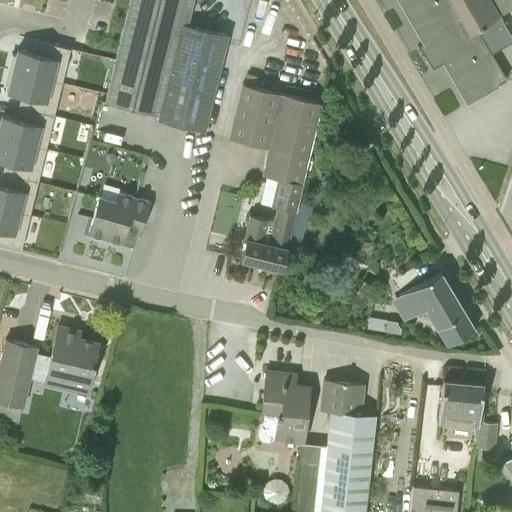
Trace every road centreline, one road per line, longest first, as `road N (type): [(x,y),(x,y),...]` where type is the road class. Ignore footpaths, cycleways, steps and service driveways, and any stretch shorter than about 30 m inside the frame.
road 1 (residential): [(487,362),(265,324),(0,261)]
road 2 (primary): [(326,0),(325,12),(511,323)]
road 3 (primary): [(511,277),(332,0)]
